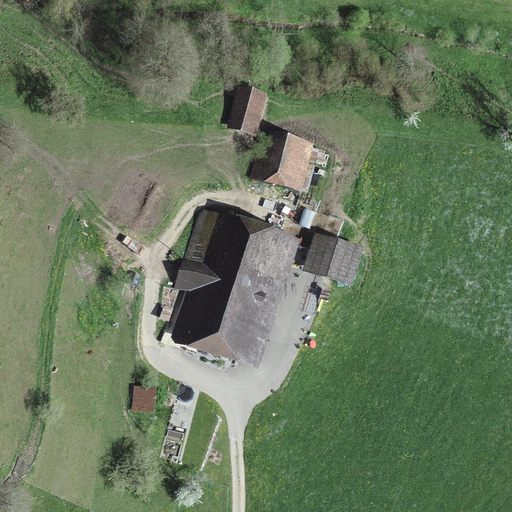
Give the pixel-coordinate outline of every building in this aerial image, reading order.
[(241,97),(233,125),(249,130),(258,102),(241,97)] [(250,178),(297,195),(311,155),(264,138),(250,178)] [(149,240),(173,212),(138,182),(114,210),(149,240)] [(179,283),(202,290),(186,337),(245,358),(284,245),(202,216),(179,283)] [(311,272),(345,284),(354,256),(321,244),(311,272)]
